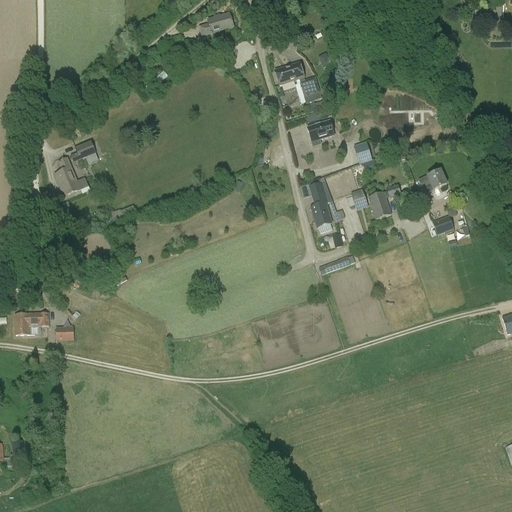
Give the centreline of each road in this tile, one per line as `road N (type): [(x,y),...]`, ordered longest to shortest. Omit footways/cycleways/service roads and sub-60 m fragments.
road 1 (track): [(251,0),(311,259),(398,227)]
road 2 (unclassified): [(0,300),(29,282),(38,258),(38,0)]
road 3 (track): [(206,0),(39,126)]
road 4 (track): [(190,381),(0,344)]
